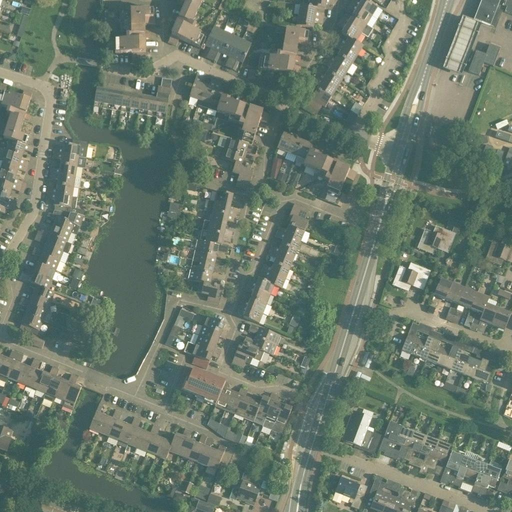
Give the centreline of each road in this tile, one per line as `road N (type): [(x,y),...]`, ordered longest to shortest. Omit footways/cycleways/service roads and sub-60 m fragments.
road 1 (tertiary): [(296,511),(400,150)]
road 2 (residential): [(0,269),(35,206),(51,90),(0,70)]
road 3 (tertiary): [(400,150),(446,0)]
road 4 (residential): [(137,386),(180,301),(231,312)]
road 5 (residential): [(356,137),(404,23),(401,0)]
road 6 (residential): [(137,386),(0,336)]
road 7 (residential): [(354,470),(388,468),(491,511)]
road 8 (residential): [(506,346),(403,308),(382,337)]
road 9 (residential): [(303,406),(225,365),(236,328),(231,312)]
road 10 (residential): [(284,108),(176,55),(166,60)]
road 11 (residential): [(231,312),(284,195)]
road 12 (residential): [(232,461),(231,446),(137,386)]
road 13 (residential): [(284,108),(294,103),(337,0)]
